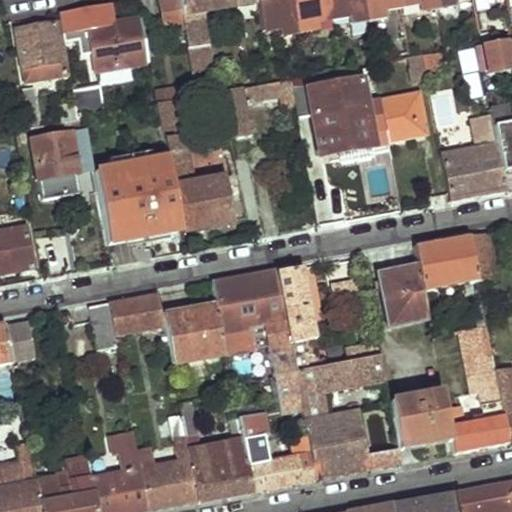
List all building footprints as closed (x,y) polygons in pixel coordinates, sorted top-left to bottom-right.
[(157,0),(164,35),(183,32),(177,0),(157,0)] [(177,0),(183,32),(187,51),(211,47),(205,14),(256,4),(254,0),(177,0)] [(254,0),(256,4),(261,33),(276,31),(278,37),(299,33),(292,0),(254,0)] [(292,0),(299,33),(316,30),(315,23),(331,21),(326,0),(292,0)] [(326,0),(331,21),(346,18),(347,24),(368,21),(363,0),(326,0)] [(363,0),(368,21),(385,18),(384,10),(401,7),(399,0),(363,0)] [(416,11),(437,8),(435,0),(399,0),(401,7),(415,4),(416,11)] [(89,31),(97,73),(150,65),(142,22),(89,31)] [(17,32),(25,70),(42,66),(45,80),(71,75),(60,24),(17,32)] [(475,49),(480,74),(488,73),(489,76),(511,72),(510,60),(507,43),(475,49)] [(187,51),(192,78),(216,74),(211,47),(187,51)] [(424,58),(427,74),(446,71),(443,54),(424,58)] [(407,61),(412,85),(428,82),(427,74),(424,58),(407,61)] [(25,70),(27,83),(45,80),(42,66),(25,70)] [(465,77),(470,103),(485,101),(480,74),(465,77)] [(292,82),(297,114),(309,113),(318,157),(387,144),(387,143),(380,102),(365,104),(361,84),(308,92),(307,87),(303,88),(302,80),(292,82)] [(292,82),(222,95),(231,142),(252,138),(248,107),(282,101),(286,121),(298,119),(297,114),(292,82)] [(24,91),(32,127),(44,124),(38,89),(24,91)] [(77,106),(81,122),(89,121),(110,117),(105,89),(75,95),(77,106)] [(380,102),(387,143),(407,139),(406,129),(423,126),(418,96),(380,102)] [(62,109),(64,125),(81,122),(77,106),(62,109)] [(494,147),(500,173),(511,171),(511,128),(510,129),(506,111),(488,114),(494,147)] [(171,180),(181,233),(244,222),(236,176),(187,184),(178,140),(174,140),(169,113),(159,115),(168,164),(171,180)] [(468,125),(443,132),(448,149),(472,142),(468,125)] [(91,138),(97,176),(106,241),(128,238),(129,243),(177,233),(158,126),(91,138)] [(406,129),(407,139),(425,136),(423,126),(406,129)] [(36,142),(45,203),(83,197),(80,178),(97,176),(91,138),(90,133),(36,142)] [(441,157),(449,204),(481,198),(504,194),(500,173),(494,147),(441,157)] [(0,275),(32,270),(24,228),(0,232),(0,275)] [(481,232),(471,234),(479,280),(499,276),(492,230),(481,232)] [(442,240),(413,245),(417,263),(422,290),(479,280),(471,234),(442,240)] [(386,325),(427,318),(422,290),(417,263),(375,270),(386,325)] [(312,339),(316,339),(302,266),(288,268),(274,271),(293,369),(317,365),(312,339)] [(250,276),(212,283),(217,306),(221,332),(262,323),(266,345),(279,414),(301,410),(293,369),(274,271),(250,276)] [(135,297),(109,302),(115,334),(165,325),(163,315),(159,293),(135,297)] [(115,334),(109,302),(88,306),(95,351),(117,347),(115,334)] [(217,306),(163,315),(165,325),(173,365),(225,354),(221,332),(217,306)] [(36,357),(29,321),(6,325),(12,361),(36,357)] [(262,323),(221,332),(225,354),(266,345),(262,323)] [(0,325),(0,363),(12,361),(6,325),(0,325)] [(463,421),(461,407),(446,411),(450,432),(454,454),(481,449),(508,444),(494,368),(487,326),(458,332),(469,392),(477,390),(483,418),(463,421)] [(348,360),(378,355),(375,341),(346,345),(348,360)] [(383,381),(378,355),(348,360),(354,387),(383,381)] [(322,392),(354,387),(348,360),(317,365),(293,369),(301,410),(324,406),(322,392)] [(511,364),(494,368),(508,444),(511,443),(511,364)] [(442,391),(387,401),(395,442),(450,432),(446,411),(442,391)] [(305,425),(315,480),(342,475),(369,470),(357,409),(304,421),(305,425)] [(199,447),(192,411),(182,414),(186,434),(199,501),(225,497),(251,492),(241,438),(199,447)] [(259,438),(268,436),(264,413),(237,417),(241,438),(251,492),(283,486),(315,480),(305,425),(285,428),(291,458),(263,463),(259,438)] [(153,464),(149,447),(136,450),(148,511),(173,506),(199,501),(186,434),(171,437),(175,459),(153,464)] [(22,482),(0,485),(0,511),(41,511),(36,482),(28,441),(16,443),(22,482)] [(117,450),(122,472),(88,478),(94,511),(142,511),(148,511),(136,450),(136,446),(117,450)] [(67,462),(71,474),(36,482),(41,511),(94,511),(88,478),(85,459),(67,462)] [(511,511),(511,486),(490,490),(459,496),(461,511),(511,511)] [(438,500),(399,507),(399,511),(461,511),(459,496),(438,500)]
